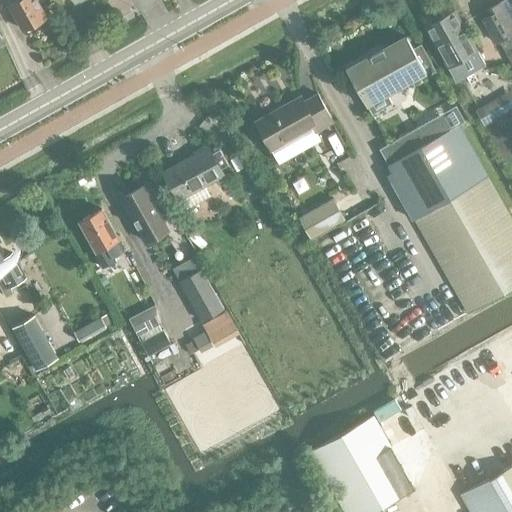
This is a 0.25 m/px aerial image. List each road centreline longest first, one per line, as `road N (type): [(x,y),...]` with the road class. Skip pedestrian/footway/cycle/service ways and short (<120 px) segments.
road 1 (residential): [(141,50),(174,110),(120,151),(107,173),(120,220),(173,314)]
road 2 (tertiary): [(0,132),(141,50)]
